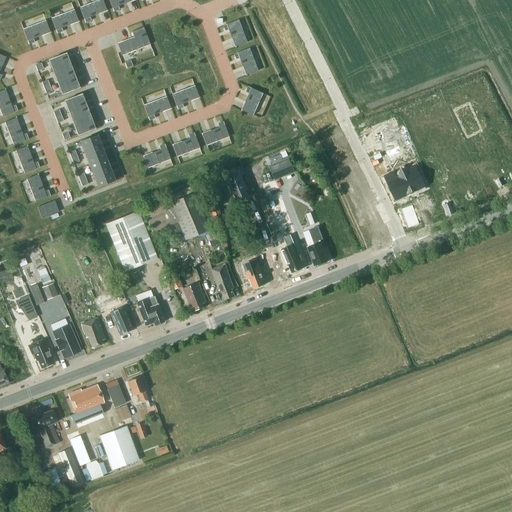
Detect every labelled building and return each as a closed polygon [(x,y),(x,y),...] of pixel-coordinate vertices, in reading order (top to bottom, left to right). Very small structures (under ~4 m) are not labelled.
[(107,11),(102,0),(100,0),(80,8),(84,20),(90,17),(95,15),(98,14),(107,11)] [(133,0),(109,0),(112,8),(118,6),(124,4),(126,3),(133,0)] [(79,22),(74,10),(52,19),(56,30),(62,28),(67,26),(70,25),(79,22)] [(248,42),(239,20),(228,24),(230,30),(232,36),(233,38),(236,47),(248,42)] [(50,33),(45,21),(23,30),(28,41),(33,39),(39,37),(42,36),(50,33)] [(150,45),(143,28),(132,32),(134,38),(117,44),(122,56),(128,53),(133,51),(136,50),(150,45)] [(258,70),(249,48),(238,52),(240,58),(242,63),(243,66),(247,75),(258,70)] [(70,65),(66,54),(49,61),(53,72),(70,65)] [(74,77),(70,65),(53,72),(57,83),(74,77)] [(79,88),(74,77),(57,83),(62,94),(79,88)] [(199,97),(195,86),(172,94),(177,106),(182,104),(188,102),(191,101),(199,97)] [(253,115),(263,93),(251,88),(249,94),(247,99),(246,102),(242,110),(253,115)] [(12,106),(9,100),(8,98),(5,89),(0,91),(0,110),(2,116),(14,111),(12,106)] [(85,106),(81,95),(64,102),(68,113),(85,106)] [(170,109),(166,97),(143,106),(148,117),(154,115),(159,113),(162,112),(170,109)] [(89,117),(85,106),(68,113),(72,124),(89,117)] [(94,129),(89,117),(72,124),(77,135),(94,129)] [(23,135),(20,129),(19,127),(16,118),(4,123),(13,145),(25,140),(23,135)] [(228,137),(224,126),(218,128),(213,130),(210,131),(202,134),(206,146),(228,137)] [(101,147),(97,136),(80,143),(84,154),(101,147)] [(200,149),(195,137),(190,139),(184,142),(181,143),(173,146),(177,158),(200,149)] [(36,168),(34,162),(32,157),(31,154),(27,146),(16,150),(24,173),(36,168)] [(105,158),(101,147),(84,154),(88,165),(105,158)] [(170,159),(166,148),(160,150),(155,152),(152,153),(143,157),(148,168),(170,159)] [(282,158),(288,156),(285,150),(280,152),(282,158)] [(110,169),(105,158),(88,165),(93,176),(110,169)] [(289,158),(269,166),(275,179),(295,171),(289,158)] [(394,171),(384,175),(396,201),(426,187),(416,164),(412,166),(410,170),(401,166),(397,177),(394,171)] [(114,180),(110,169),(93,176),(97,187),(114,180)] [(247,190),(239,170),(226,175),(234,195),(247,190)] [(47,197),(44,192),(42,186),(41,184),(38,175),(26,180),(35,202),(47,197)] [(153,233),(171,225),(179,243),(185,240),(209,230),(194,193),(183,198),(180,191),(168,196),(168,197),(143,208),(145,213),(153,233)] [(214,226),(225,221),(219,207),(218,207),(212,194),(203,197),(209,211),(208,211),(214,226)] [(335,195),(323,202),(330,214),(342,208),(335,195)] [(54,201),(37,207),(42,219),(59,212),(54,201)] [(410,203),(399,208),(407,227),(418,222),(410,203)] [(157,259),(138,211),(105,224),(125,272),(157,259)] [(311,213),(306,214),(310,226),(315,224),(311,213)] [(344,221),(331,222),(332,231),(344,230),(344,221)] [(273,226),(277,237),(285,234),(281,223),(273,226)] [(315,244),(308,247),(315,266),(328,261),(323,248),(325,247),(318,227),(310,230),(315,244)] [(340,257),(351,252),(342,230),(336,233),(338,239),(334,241),(340,257)] [(304,269),(301,261),(302,261),(291,235),(284,238),(288,247),(281,250),(288,266),(289,266),(292,274),(304,269)] [(284,270),(275,237),(262,240),(267,255),(265,256),(272,280),(284,277),(282,271),(284,270)] [(211,247),(221,242),(219,238),(209,242),(211,247)] [(74,260),(72,254),(61,258),(64,264),(74,260)] [(28,265),(25,258),(18,261),(20,268),(28,265)] [(264,280),(256,259),(243,264),(249,279),(250,279),(254,289),(264,285),(262,280),(264,280)] [(240,287),(247,284),(240,262),(232,265),(240,287)] [(235,296),(232,289),(234,288),(233,285),(225,264),(211,269),(219,291),(221,290),(225,300),(235,296)] [(51,282),(45,267),(37,270),(43,285),(51,282)] [(172,274),(175,288),(184,286),(180,272),(172,274)] [(104,280),(90,285),(99,310),(113,304),(104,280)] [(208,305),(200,281),(184,286),(192,310),(208,305)] [(44,287),(48,299),(59,295),(54,283),(44,287)] [(30,287),(36,305),(44,302),(37,284),(30,287)] [(37,317),(28,295),(15,300),(18,309),(23,307),(29,320),(37,317)] [(154,296),(136,303),(145,326),(153,323),(154,326),(164,322),(154,296)] [(123,307),(110,313),(120,336),(133,330),(123,307)] [(105,340),(97,318),(81,324),(86,338),(88,338),(92,349),(103,345),(102,341),(105,340)] [(10,345),(2,348),(13,378),(29,372),(18,342),(21,341),(15,323),(4,327),(10,345)] [(69,325),(53,332),(56,341),(55,341),(59,351),(60,350),(64,359),(80,352),(69,325)] [(52,357),(44,339),(28,346),(32,355),(33,354),(36,359),(37,359),(41,369),(52,364),(49,358),(52,357)] [(148,399),(145,392),(145,391),(140,377),(127,382),(133,396),(138,394),(141,402),(148,399)] [(86,387),(73,392),(80,411),(75,413),(79,422),(108,411),(104,402),(109,401),(102,383),(86,389),(86,387)] [(125,403),(118,385),(107,390),(114,407),(125,403)] [(40,403),(42,407),(53,403),(51,399),(40,403)] [(130,416),(126,405),(116,409),(120,420),(130,416)] [(57,422),(53,410),(31,418),(36,431),(39,430),(42,438),(41,439),(45,449),(59,444),(51,424),(57,422)] [(80,464),(90,461),(74,417),(64,421),(80,464)] [(136,425),(140,439),(147,437),(142,423),(136,425)] [(112,470),(139,460),(126,426),(100,436),(112,470)] [(156,450),(159,457),(169,453),(166,446),(156,450)] [(70,448),(58,453),(72,487),(83,482),(70,448)] [(86,481),(109,472),(104,461),(99,463),(97,459),(87,463),(88,467),(82,469),(86,481)] [(38,460),(27,464),(32,476),(43,472),(38,460)] [(51,460),(44,462),(48,477),(56,475),(51,460)]
